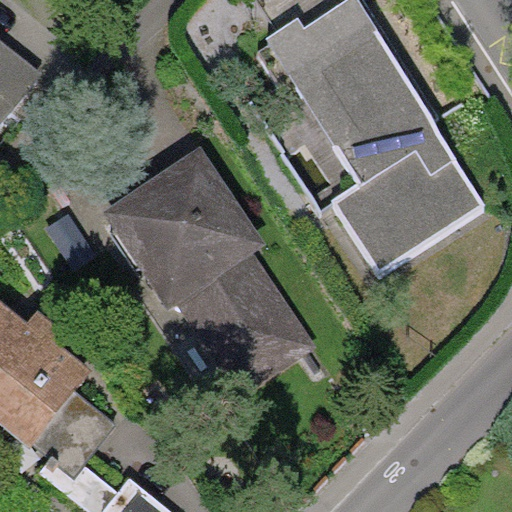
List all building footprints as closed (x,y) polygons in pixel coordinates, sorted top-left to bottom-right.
[(234,0),(197,24),(370,295),(491,217),(352,0),(234,0)] [(0,133),(40,81),(0,49),(0,133)] [(183,316),(239,404),(316,355),(260,267),(274,258),(210,158),(108,223),(172,323),(183,316)] [(0,304),(0,424),(42,457),(100,383),(0,304)] [(102,418),(50,467),(71,489),(123,440),(102,418)] [(166,511),(134,486),(113,511),(166,511)]
